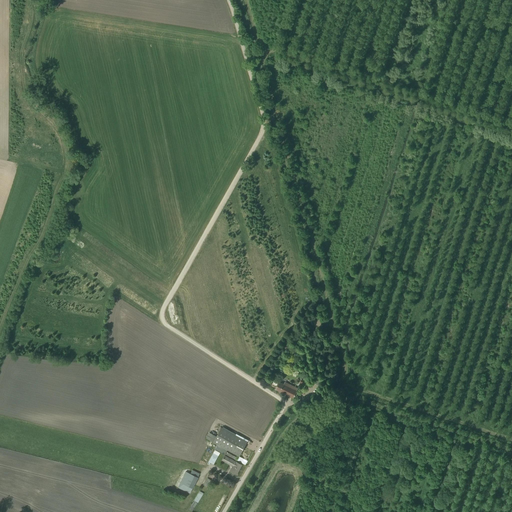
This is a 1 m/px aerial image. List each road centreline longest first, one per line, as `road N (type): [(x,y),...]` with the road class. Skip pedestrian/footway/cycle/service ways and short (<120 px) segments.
road 1 (unclassified): [(228,0),(262,131),(162,314),(166,325),(284,405),(223,511)]
road 2 (track): [(238,511),(284,431),(345,386),(267,52),(244,0)]
road 3 (track): [(267,52),(283,48),(511,123)]
road 4 (track): [(345,386),(511,439)]
road 5 (track): [(289,511),(300,477),(310,473),(342,415),(339,392)]
